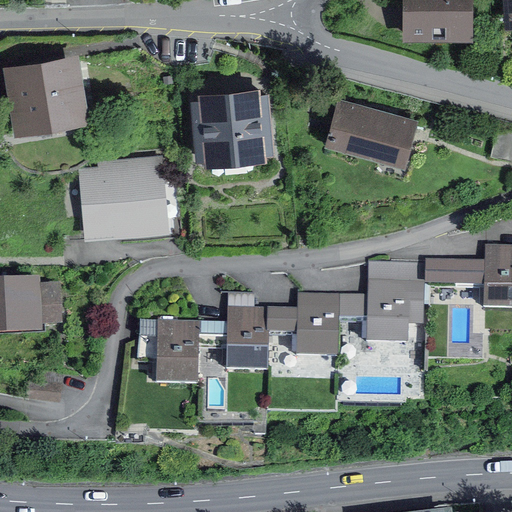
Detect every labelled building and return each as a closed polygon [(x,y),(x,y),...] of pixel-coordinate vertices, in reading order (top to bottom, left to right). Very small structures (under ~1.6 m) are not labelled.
[(472,39),(471,0),(401,0),(401,39),(472,39)] [(511,0),(501,0),(503,27),(511,25),(511,0)] [(79,53),(2,66),(14,136),(90,123),(79,53)] [(197,161),(205,161),(206,167),(270,160),(269,154),(276,153),(270,93),(263,94),(262,88),(198,94),(199,100),(191,101),(197,161)] [(417,118),(337,97),(324,145),(404,167),(417,118)] [(170,182),(168,148),(156,149),(157,155),(98,161),(98,167),(78,168),(84,240),(174,232),(173,217),(179,216),(176,181),(170,182)] [(511,245),(484,245),(484,260),(424,259),(424,261),(424,283),(483,285),(483,307),(511,307),(511,245)] [(424,283),(424,261),(367,260),(366,296),(339,295),(339,317),(366,318),(365,342),(407,343),(407,324),(423,325),(424,283)] [(0,339),(43,337),(42,327),(62,326),(60,284),(40,285),(40,280),(19,281),(18,267),(0,267),(0,339)] [(268,333),(269,308),(254,308),(254,293),(227,293),(227,322),(199,322),(199,338),(225,338),(224,369),(267,370),(268,333)] [(269,308),(268,333),(295,333),(295,356),(338,357),(339,317),(339,295),(296,294),(296,309),(269,308)] [(199,338),(199,322),(138,320),(138,339),(154,339),(153,383),(198,384),(199,338)] [(63,385),(28,381),(25,401),(60,405),(63,385)]
